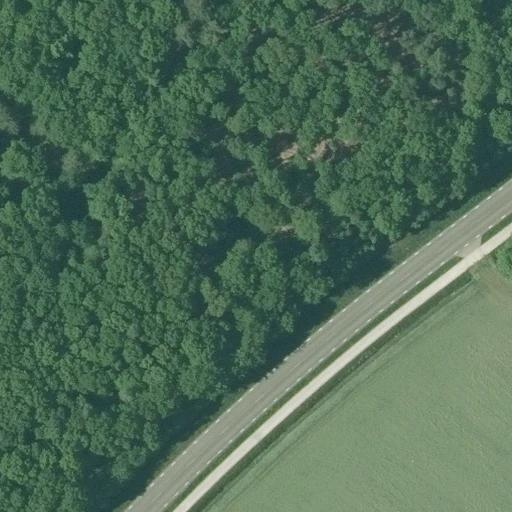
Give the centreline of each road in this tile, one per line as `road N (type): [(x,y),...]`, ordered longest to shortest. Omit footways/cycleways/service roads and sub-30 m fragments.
road 1 (tertiary): [(141,511),(312,352),(511,194)]
road 2 (track): [(65,171),(84,173),(108,154),(219,0)]
